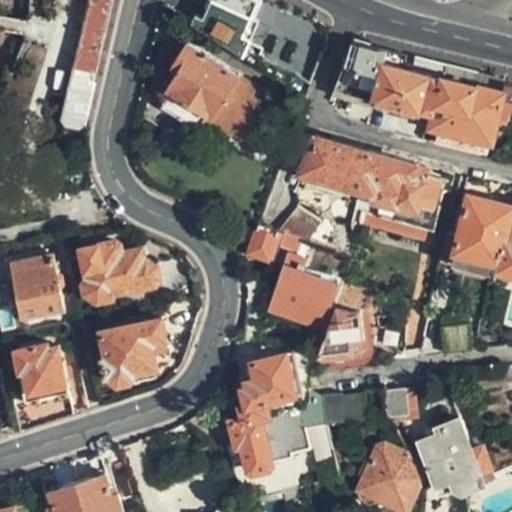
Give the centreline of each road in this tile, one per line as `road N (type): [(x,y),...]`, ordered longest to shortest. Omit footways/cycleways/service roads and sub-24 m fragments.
road 1 (tertiary): [(0,459),(168,405),(195,386),(206,363),(222,306),(215,260),(196,233),(143,208),(119,183),(109,156),(109,122),(138,0)]
road 2 (residential): [(352,0),(321,119),(511,172)]
